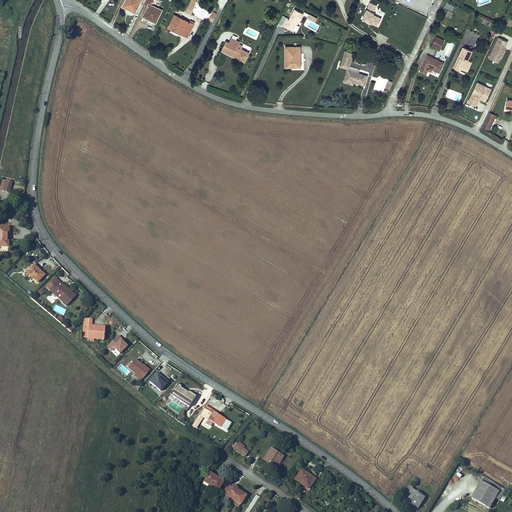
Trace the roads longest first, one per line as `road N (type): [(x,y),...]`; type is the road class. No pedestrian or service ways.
road 1 (tertiary): [(396,511),(321,452),(160,348),(43,234),(32,175),(58,6)]
road 2 (unclassified): [(58,6),(86,13),(227,101),(386,113)]
road 3 (unclassified): [(386,113),(456,122),(511,154)]
road 4 (residential): [(438,0),(386,113)]
